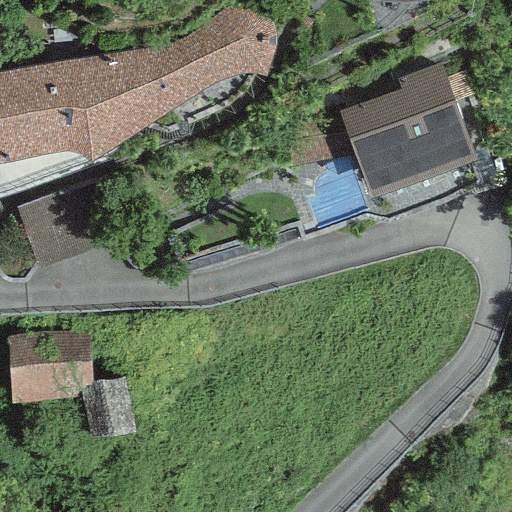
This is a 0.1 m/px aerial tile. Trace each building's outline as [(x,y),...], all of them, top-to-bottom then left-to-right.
[(136,49),(0,68),(0,150),(54,144),(73,145),(90,156),(173,106),(244,67),(257,69),(269,64),(273,45),(274,26),(268,16),(254,7),(236,3),(220,11),(190,37),(171,42),(136,49)] [(468,74),(355,120),(393,212),(506,166),(468,74)] [(110,236),(96,182),(30,199),(43,253),(110,236)] [(89,329),(7,334),(11,399),(80,394),(93,393),(92,375),(89,329)] [(124,375),(92,375),(93,393),(80,394),(87,433),(135,431),(124,375)]
